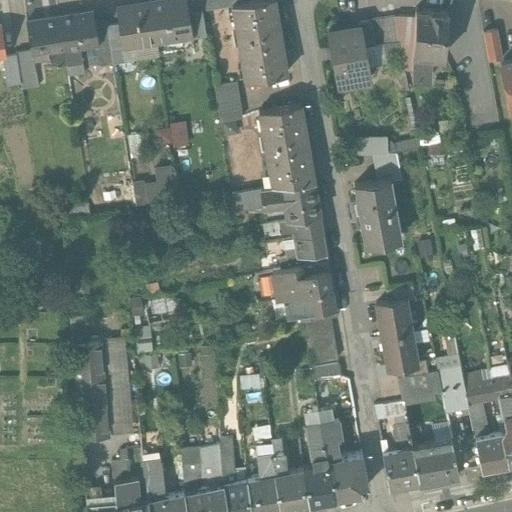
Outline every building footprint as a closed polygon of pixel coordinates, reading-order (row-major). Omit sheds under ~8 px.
[(185,0),(154,0),(149,1),(156,41),(192,36),(188,12),(185,0)] [(237,0),(200,0),(202,10),(202,12),(232,7),(232,5),(238,5),(237,0)] [(268,0),(238,5),(232,5),(232,7),(246,81),(286,75),(274,0),(268,0)] [(149,1),(115,7),(118,24),(121,47),(123,46),(156,41),(149,1)] [(446,11),(416,8),(412,51),(411,77),(428,77),(429,59),(419,57),(420,52),(442,54),(446,11)] [(202,10),(188,12),(192,36),(192,38),(206,36),(202,12),(202,10)] [(92,12),(58,17),(60,25),(64,49),(64,50),(97,45),(95,28),(92,12)] [(396,15),(371,20),(375,44),(399,40),(396,15)] [(60,25),(44,28),(43,20),(26,23),(31,51),(32,61),(34,61),(49,58),(48,52),(64,49),(60,25)] [(371,20),(357,23),(358,26),(359,26),(363,46),(375,44),(371,20)] [(118,24),(106,26),(110,50),(112,63),(125,61),(123,46),(121,47),(118,24)] [(106,26),(95,28),(97,45),(98,52),(110,50),(106,26)] [(358,26),(328,32),(338,83),(369,77),(363,46),(359,26),(358,26)] [(497,28),(483,31),(488,58),(501,56),(497,28)] [(31,51),(16,53),(20,77),(36,74),(34,61),(32,61),(31,51)] [(511,57),(500,60),(509,107),(511,106),(511,57)] [(236,83),(214,87),(220,122),(242,118),(236,83)] [(300,104),(259,112),(273,186),(314,181),(300,104)] [(161,142),(190,139),(189,120),(159,122),(161,142)] [(385,136),(349,138),(350,154),(372,153),(385,153),(385,136)] [(385,153),(372,153),(377,180),(390,178),(390,180),(401,178),(396,152),(385,153)] [(377,180),(354,184),(365,244),(382,241),(381,237),(400,234),(390,180),(390,178),(377,180)] [(273,186),(258,187),(261,206),(261,208),(283,204),(286,220),(319,214),(314,181),(273,186)] [(258,187),(234,192),(236,203),(231,204),(232,211),(261,206),(258,187)] [(286,220),(277,222),(279,233),(279,235),(293,232),(294,238),(323,233),(319,214),(286,220)] [(277,222),(262,225),(263,230),(259,231),(260,236),(279,233),(277,222)] [(323,233),(294,238),(296,249),(285,250),(286,258),(297,256),(298,258),(326,253),(323,233)] [(328,262),(273,272),(278,300),(284,299),(333,290),(328,262)] [(412,284),(386,288),(388,301),(405,298),(406,300),(415,298),(412,284)] [(333,290),(284,299),(289,326),(302,323),(329,318),(337,316),(333,290)] [(388,301),(376,303),(381,335),(411,330),(406,300),(405,298),(388,301)] [(329,318),(302,323),(305,340),(306,340),(310,365),(337,360),(329,318)] [(411,330),(381,335),(387,367),(399,365),(417,362),(416,360),(411,330)] [(99,340),(107,433),(131,431),(122,338),(99,340)] [(99,340),(72,343),(80,435),(107,433),(99,340)] [(425,359),(416,360),(417,362),(399,365),(401,377),(427,372),(425,359)] [(460,363),(437,368),(437,370),(441,389),(444,407),(468,402),(462,374),(460,363)] [(337,365),(311,369),(313,383),(339,379),(337,365)] [(489,367),(462,374),(468,402),(480,400),(494,396),(489,367)] [(401,377),(397,377),(402,401),(402,403),(435,397),(433,391),(441,389),(437,370),(427,372),(401,377)] [(511,461),(511,394),(511,392),(498,395),(506,430),(502,431),(507,462),(511,461)] [(502,431),(488,434),(480,400),(468,402),(481,468),(507,462),(502,431)] [(376,420),(394,417),(405,414),(402,403),(402,401),(383,405),(382,402),(373,404),(376,420)] [(333,500),(318,413),(317,414),(316,409),(304,412),(311,466),(302,469),(308,505),(333,500)] [(361,453),(339,458),(331,411),(318,413),(333,500),(361,494),(366,487),(361,453)] [(411,447),(405,414),(394,417),(396,427),(392,430),(394,440),(399,441),(400,449),(382,453),(389,488),(419,481),(411,447)] [(281,437),(269,439),(270,444),(271,455),(273,455),(283,453),(281,437)] [(450,439),(426,444),(425,437),(421,438),(422,444),(411,447),(419,481),(457,474),(450,439)] [(245,469),(232,469),(230,438),(220,438),(220,444),(223,485),(227,511),(251,511),(246,480),(245,469)] [(220,444),(200,449),(202,479),(203,489),(207,511),(227,511),(223,485),(220,444)] [(270,444),(256,446),(259,477),(246,480),(251,511),(272,511),(281,510),(275,475),(275,474),(273,455),(271,455),(270,444)] [(126,448),(131,504),(146,501),(144,475),(142,475),(141,461),(139,447),(126,448)] [(146,501),(131,504),(126,448),(119,450),(120,460),(112,461),(116,507),(116,511),(148,511),(148,500),(146,501)] [(200,449),(180,451),(184,493),(187,511),(207,511),(203,489),(197,491),(196,479),(202,479),(200,449)] [(302,469),(285,472),(283,453),(273,455),(275,474),(275,475),(281,510),(308,505),(302,469)] [(172,496),(164,498),(159,459),(141,461),(142,475),(144,475),(146,501),(148,500),(148,511),(187,511),(184,493),(172,496)] [(100,486),(84,488),(86,511),(102,511),(103,509),(101,487),(100,486)]
